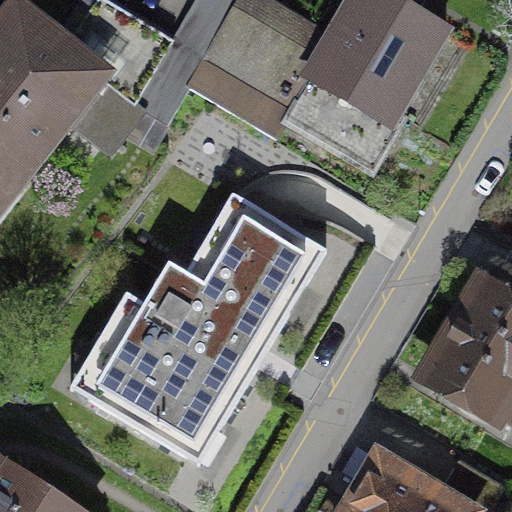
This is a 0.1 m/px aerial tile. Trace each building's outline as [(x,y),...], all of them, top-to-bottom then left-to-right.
[(0,0),(0,205),(64,113),(109,143),(173,52),(97,0),(78,0),(60,27),(20,0),(0,0)] [(399,131),(452,37),(401,9),(384,0),(342,0),(320,40),(248,0),(191,102),(261,141),(273,121),(373,177),(392,143),(399,131)] [(230,467),(286,369),(347,261),(241,201),(201,272),(188,265),(152,328),(132,316),(91,389),(230,467)] [(419,402),(511,452),(511,302),(482,286),(419,402)] [(353,511),(462,511),(381,465),(353,511)] [(0,484),(0,511),(69,511),(7,474),(0,484)]
